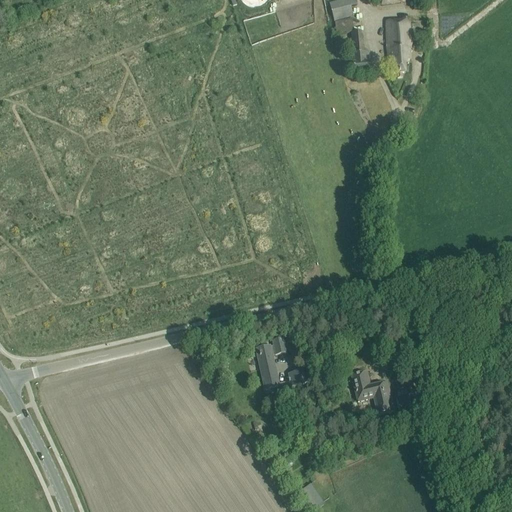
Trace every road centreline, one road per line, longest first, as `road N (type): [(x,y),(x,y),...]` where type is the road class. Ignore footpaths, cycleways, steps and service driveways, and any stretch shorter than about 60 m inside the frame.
road 1 (unclassified): [(2,378),(511,259)]
road 2 (track): [(420,44),(416,74),(377,167),(374,209),(382,280),(466,511)]
road 3 (tertiary): [(68,511),(2,378)]
